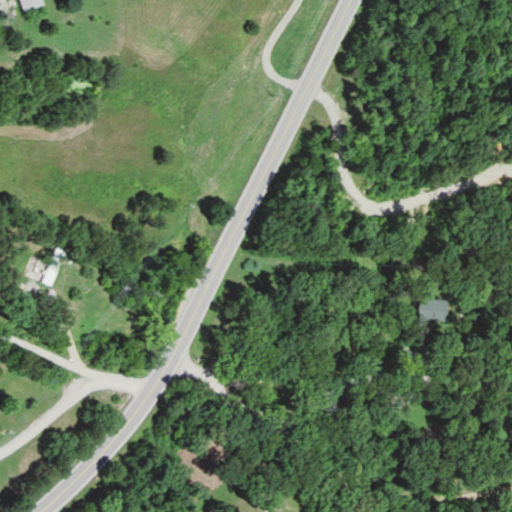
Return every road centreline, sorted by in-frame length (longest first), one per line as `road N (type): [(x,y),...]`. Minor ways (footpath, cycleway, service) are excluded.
road 1 (primary): [(350,0),(176,355),(132,421),(42,511)]
road 2 (residential): [(349,511),(327,469),(176,355)]
